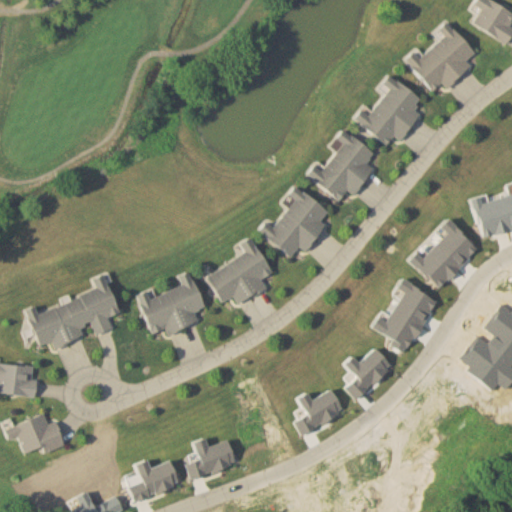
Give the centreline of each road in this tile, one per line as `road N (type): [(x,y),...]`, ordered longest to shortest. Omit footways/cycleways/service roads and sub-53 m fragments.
road 1 (residential): [(511,80),(454,132),(332,275),(258,337),(110,400)]
road 2 (residential): [(511,255),(474,280),(409,383),(362,429),(313,458),(176,511)]
